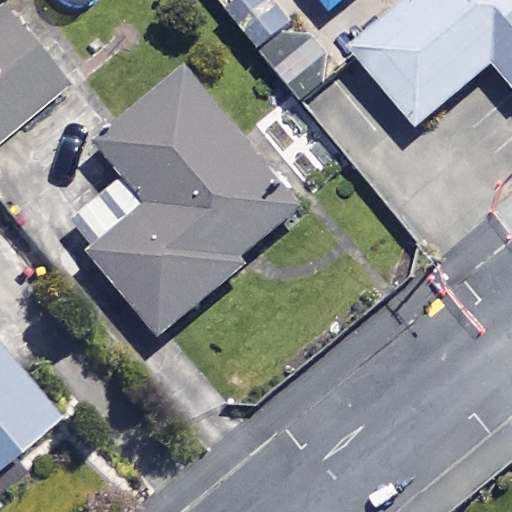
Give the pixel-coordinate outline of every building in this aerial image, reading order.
[(343,0),(322,0),(331,11),(343,0)] [(511,0),(408,0),(347,51),(412,129),(488,66),(511,94),(511,93),(511,0)] [(0,137),(56,90),(0,24),(0,137)] [(95,142),(122,176),(78,211),(102,241),(88,252),(154,335),(240,266),(234,258),(294,210),(183,71),(95,142)] [(0,445),(32,419),(0,380),(0,445)]
